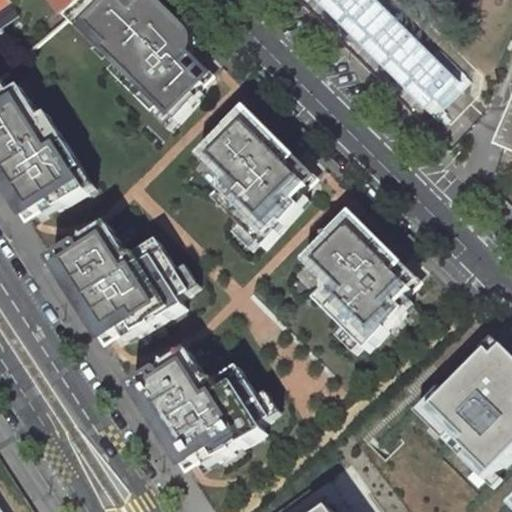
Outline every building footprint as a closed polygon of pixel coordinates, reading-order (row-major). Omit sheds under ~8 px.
[(49,0),(70,20),(94,0),(49,0)] [(156,0),(94,0),(70,20),(107,57),(110,53),(125,68),(141,85),(134,93),(159,118),(167,110),(180,124),(206,98),(203,94),(208,88),(197,77),(189,68),(196,61),(192,57),(195,53),(197,48),(196,41),(192,36),(156,0)] [(380,0),(318,0),(435,115),(465,84),(380,0)] [(63,27),(54,17),(33,36),(29,31),(1,54),(15,69),(63,27)] [(134,93),(141,85),(125,68),(117,76),(134,93)] [(14,97),(2,80),(0,81),(0,174),(18,202),(28,196),(40,215),(43,213),(48,209),(52,217),(94,193),(82,174),(88,170),(52,116),(45,121),(35,105),(25,90),(14,97)] [(45,121),(52,116),(41,100),(35,105),(45,121)] [(180,124),(167,110),(159,118),(172,131),(180,124)] [(267,252),(312,202),(306,196),(312,190),(292,171),(299,163),(254,118),(252,120),(247,115),(201,160),(225,184),(225,196),(218,203),(267,252)] [(82,174),(94,193),(101,189),(88,170),(82,174)] [(320,304),(370,353),(416,307),(410,301),(416,295),(398,276),(405,268),(359,223),(352,230),(347,225),(335,237),(328,239),(329,243),(307,265),(327,286),(328,297),(320,304)] [(71,268),(64,273),(98,325),(105,321),(120,343),(124,340),(128,338),(134,346),(159,332),(157,330),(165,325),(167,328),(192,313),(186,305),(197,298),(163,247),(140,262),(133,260),(114,231),(93,244),(90,243),(87,250),(85,249),(67,261),(71,268)] [(511,366),(495,349),(449,396),(442,389),(424,407),(495,478),(511,460),(511,366)] [(210,466),(216,475),(272,438),(267,430),(278,424),(244,372),(222,387),(214,385),(195,356),(174,370),(172,369),(168,376),(167,375),(148,387),(153,393),(144,399),(179,454),(187,449),(202,472),(206,469),(210,466)]
